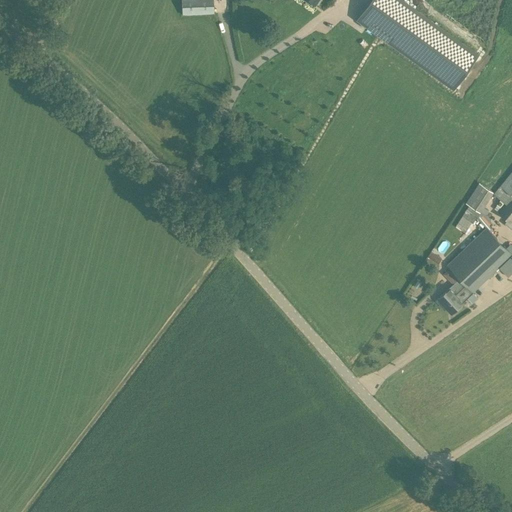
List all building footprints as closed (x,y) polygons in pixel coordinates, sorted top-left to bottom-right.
[(214,13),(212,0),(182,0),(183,15),(214,13)] [(400,0),(371,0),(358,18),(453,87),(476,55),(400,0)] [(511,171),(493,194),(505,203),(498,212),(511,223),(511,222),(511,171)] [(493,191),(480,182),(465,203),(469,206),(455,226),(464,232),(471,222),(472,223),(493,191)] [(447,265),(459,278),(449,286),(450,287),(436,299),(441,305),(443,304),(451,313),(460,306),(459,305),(467,298),(472,303),(478,297),(473,292),(499,267),(508,276),(511,272),(511,252),(487,226),(447,265)] [(438,262),(441,257),(432,251),(428,255),(438,262)]
